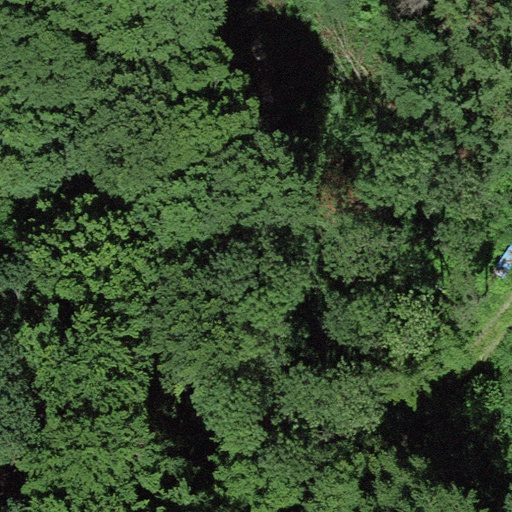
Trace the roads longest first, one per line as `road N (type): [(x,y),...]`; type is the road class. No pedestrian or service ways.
road 1 (track): [(396,511),(445,386),(511,301)]
road 2 (track): [(445,386),(339,481),(316,511)]
